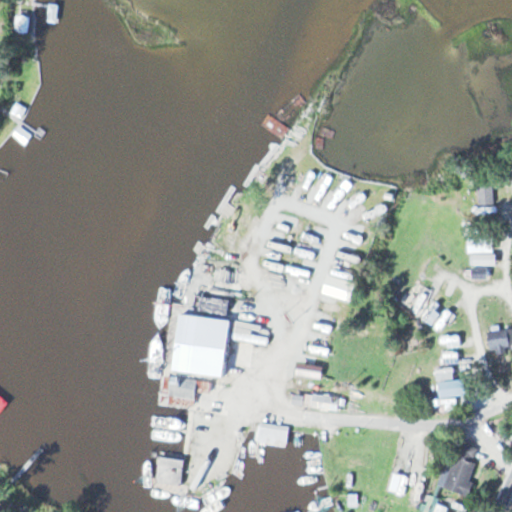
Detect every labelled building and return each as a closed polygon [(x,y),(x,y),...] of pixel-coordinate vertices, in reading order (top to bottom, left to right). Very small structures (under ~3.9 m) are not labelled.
[(29,16),(15,16),(15,33),(29,33),(29,16)] [(477,180),(477,206),(492,206),(492,180),(477,180)] [(511,349),(511,332),(486,332),(486,349),(511,349)] [(309,395),(308,409),(338,412),(339,398),(309,395)] [(287,448),(289,426),(258,424),(256,445),(287,448)] [(439,488),(461,497),(479,450),(457,442),(439,488)]
